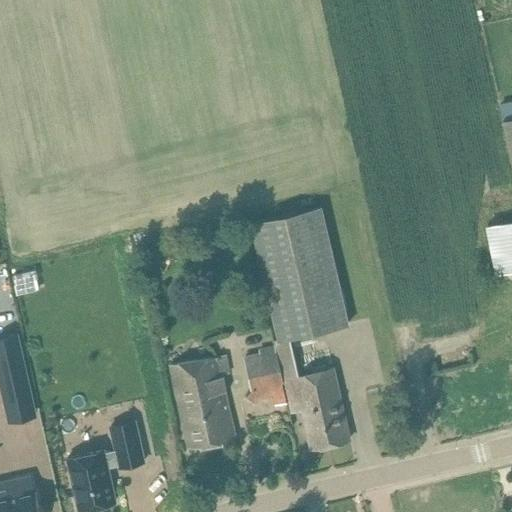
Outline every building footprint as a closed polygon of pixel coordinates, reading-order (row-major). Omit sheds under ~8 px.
[(277,341),(348,323),(321,204),(249,221),(277,341)] [(511,218),(486,224),(496,273),(511,269),(511,218)] [(511,334),(484,342),(490,363),(511,357),(511,334)] [(350,439),(345,420),(334,369),(302,376),(294,339),(276,343),(287,392),(291,411),(302,409),(311,448),(350,439)] [(273,395),(275,406),(285,403),(272,344),(257,347),(258,352),(242,355),(250,390),(244,397),(253,405),(259,398),(273,395)] [(43,418),(28,352),(1,358),(7,386),(11,385),(15,402),(11,403),(16,425),(43,418)] [(226,354),(169,364),(184,428),(189,448),(235,438),(231,418),(220,374),(229,372),(226,354)] [(75,369),(80,407),(104,403),(102,389),(130,385),(127,362),(75,369)] [(40,391),(43,414),(70,411),(67,387),(40,391)] [(104,449),(67,458),(79,509),(115,501),(108,467),(120,465),(120,466),(143,461),(134,421),(111,426),(116,449),(104,452),(104,449)] [(0,498),(0,511),(41,511),(37,490),(35,491),(34,487),(31,475),(8,480),(11,496),(1,498),(0,498)]
